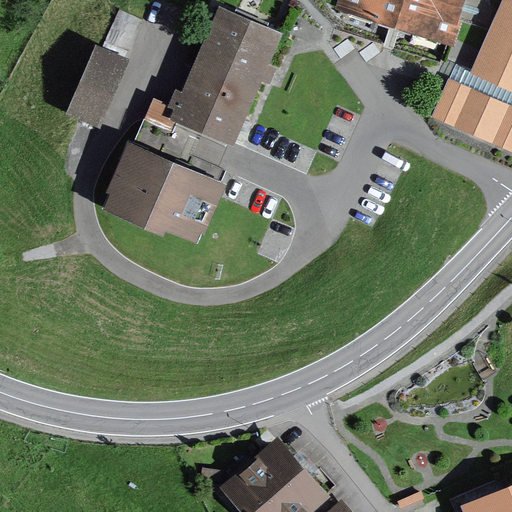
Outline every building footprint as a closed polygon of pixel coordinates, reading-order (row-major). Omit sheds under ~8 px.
[(456,16),(482,24),(489,0),(345,0),(344,3),(379,15),(379,17),(449,37),(456,16)] [(511,0),(505,0),(475,68),(474,68),(472,72),(511,89),(511,0)] [(177,117),(223,137),(224,138),(230,140),(275,34),(222,12),(181,109),(177,117)] [(127,61),(102,51),(79,108),(105,118),(127,61)] [(511,106),(449,79),(433,116),(511,150),(511,106)] [(197,221),(202,224),(226,171),(192,156),(201,135),(221,144),(224,138),(223,137),(177,117),(171,131),(144,119),(114,186),(120,189),(113,204),(161,226),(163,220),(192,233),(197,221)] [(229,486),(252,511),(300,511),(318,496),(274,446),(229,486)] [(511,511),(511,481),(507,483),(511,493),(482,506),(483,511),(511,511)]
